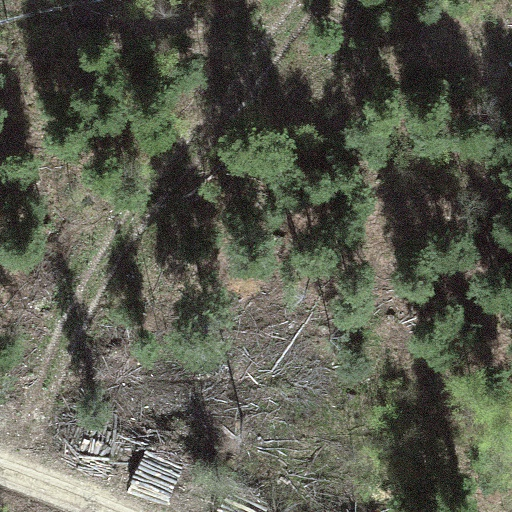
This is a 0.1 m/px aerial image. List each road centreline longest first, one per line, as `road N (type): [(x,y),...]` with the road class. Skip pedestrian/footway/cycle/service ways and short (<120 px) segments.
road 1 (track): [(303,0),(196,152),(78,285),(19,407),(3,471)]
road 2 (track): [(0,471),(69,482),(120,511)]
